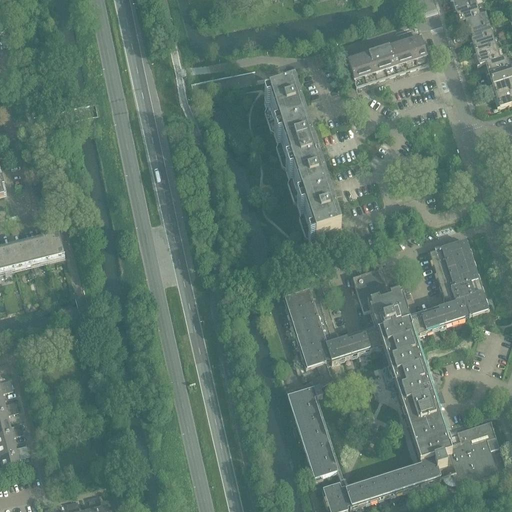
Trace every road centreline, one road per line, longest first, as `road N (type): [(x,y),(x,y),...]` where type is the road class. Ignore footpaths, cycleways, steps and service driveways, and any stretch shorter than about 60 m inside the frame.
road 1 (primary): [(237,511),(122,0)]
road 2 (primary): [(97,0),(207,511)]
road 3 (residential): [(0,227),(38,212),(9,130),(0,70)]
road 4 (residential): [(0,507),(48,494),(14,360)]
road 5 (residential): [(319,89),(325,107),(348,100),(394,131),(406,114),(461,98)]
road 6 (residential): [(472,141),(511,268)]
